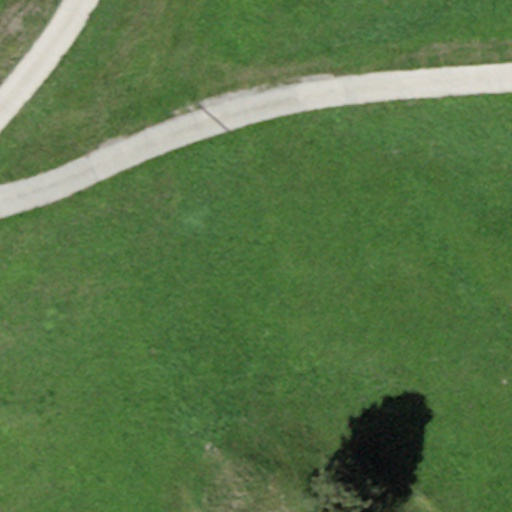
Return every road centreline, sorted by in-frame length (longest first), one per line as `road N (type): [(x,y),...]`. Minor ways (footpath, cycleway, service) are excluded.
road 1 (track): [(511,77),(264,102),(31,198),(0,200)]
road 2 (track): [(0,109),(79,0)]
